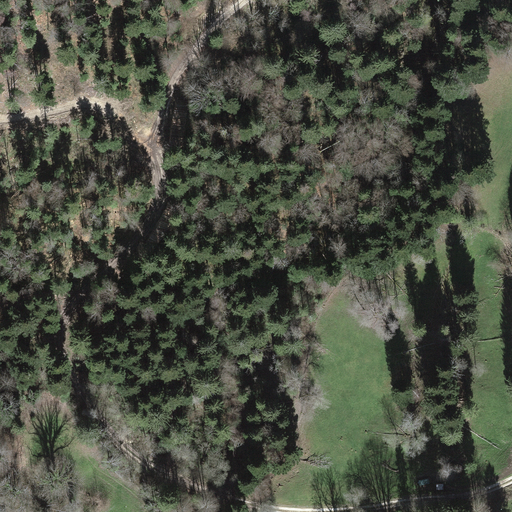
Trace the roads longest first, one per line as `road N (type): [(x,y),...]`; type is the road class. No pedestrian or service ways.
road 1 (track): [(248,0),(213,28),(176,78),(159,121),(158,207),(135,243),(61,317),(64,365),(109,432),(155,470),(279,510),(344,511),(475,492),(511,477)]
road 2 (track): [(160,167),(97,107),(0,117)]
